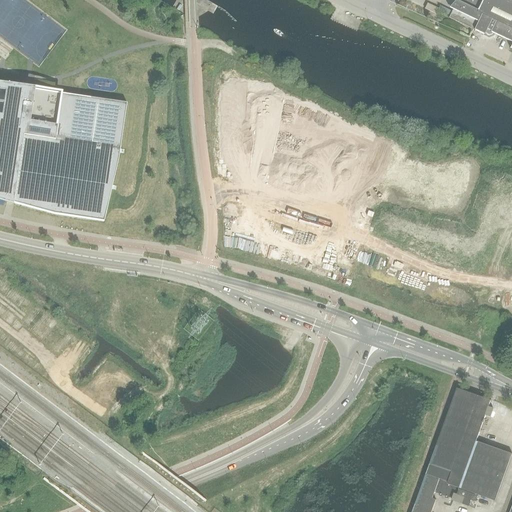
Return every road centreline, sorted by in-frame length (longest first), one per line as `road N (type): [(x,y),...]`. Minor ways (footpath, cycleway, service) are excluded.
road 1 (tertiary): [(357,338),(339,384),(306,420),(104,511)]
road 2 (tertiary): [(124,511),(309,431),(348,396),(373,344)]
road 3 (unclassified): [(203,278),(211,236),(193,44)]
road 4 (secondary): [(203,278),(0,238)]
road 5 (unclassified): [(511,78),(339,0)]
road 6 (secondary): [(371,327),(203,278)]
road 7 (secondary): [(203,278),(357,338)]
road 8 (secondary): [(511,389),(469,363),(371,327)]
road 9 (secondary): [(373,344),(511,389)]
